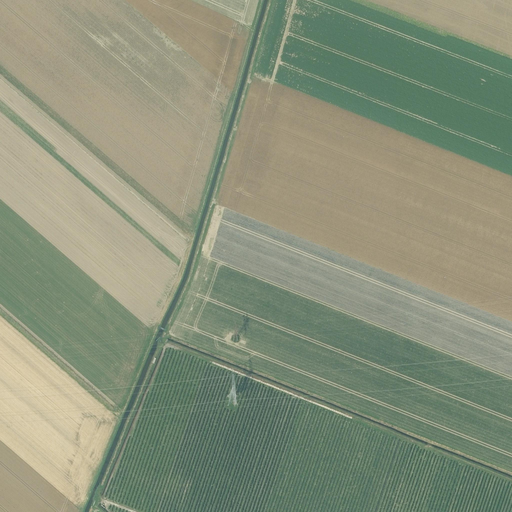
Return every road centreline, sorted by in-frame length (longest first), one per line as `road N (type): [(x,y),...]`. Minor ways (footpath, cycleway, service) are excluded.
road 1 (track): [(271,0),(200,251),(93,509)]
road 2 (track): [(260,0),(182,267),(157,323)]
road 3 (track): [(161,341),(393,435)]
